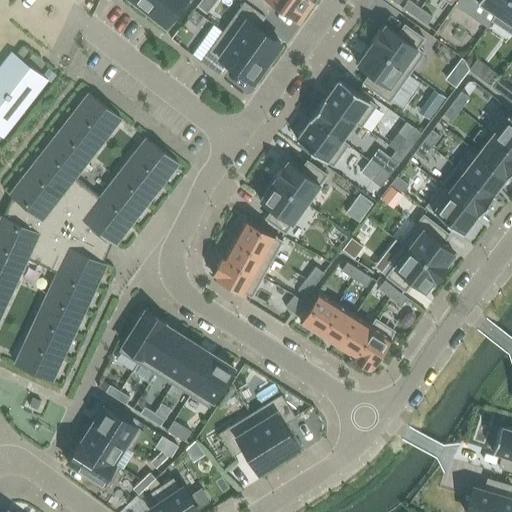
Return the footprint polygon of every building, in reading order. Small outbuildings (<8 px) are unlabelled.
[(132,0),(147,12),(156,0),(132,0)] [(156,0),(147,12),(165,25),(184,0),(156,0)] [(249,0),(268,13),(275,3),(298,19),(312,0),(311,0),(249,0)] [(476,0),(496,13),(505,0),(476,0)] [(511,0),(505,0),(496,13),(492,20),(511,33),(511,0)] [(407,1),(402,8),(414,16),(419,9),(407,1)] [(244,2),(223,32),(267,63),(281,44),(258,27),(265,17),(244,2)] [(419,9),(414,16),(426,25),(431,17),(419,9)] [(369,44),(370,45),(409,73),(424,52),(417,48),(424,38),(404,24),(398,34),(383,24),(369,44)] [(202,61),(223,75),(230,65),(253,82),(267,63),(223,32),(202,61)] [(389,101),(409,73),(370,45),(357,63),(370,73),(363,82),(389,101)] [(15,57),(0,76),(0,131),(42,78),(15,57)] [(455,66),(466,74),(469,70),(464,59),(462,57),(455,66)] [(486,67),(479,77),(488,84),(495,74),(486,67)] [(49,69),(44,75),(51,81),(57,74),(49,69)] [(339,79),(325,98),(362,125),(376,105),(339,79)] [(445,98),(434,90),(428,98),(439,106),(445,98)] [(461,91),(452,103),(460,109),(469,97),(461,91)] [(121,118),(89,92),(9,194),(12,197),(4,216),(1,215),(0,217),(0,317),(28,258),(57,271),(14,363),(52,380),(107,264),(100,261),(104,250),(109,240),(115,244),(179,163),(146,137),(100,197),(75,177),(121,118)] [(361,126),(362,125),(325,98),(324,97),(309,118),(310,119),(347,146),(348,144),(341,139),(354,121),(361,126)] [(452,120),(460,109),(452,103),(443,114),(452,120)] [(511,147),(511,117),(501,109),(486,128),(511,147)] [(333,165),(347,146),(310,119),(296,139),(333,165)] [(406,121),(397,133),(404,138),(413,126),(406,121)] [(413,126),(404,138),(412,144),(421,133),(413,126)] [(485,129),(492,134),(478,152),(472,147),(471,147),(508,176),(511,170),(511,147),(486,128),(485,129)] [(432,129),(423,141),(431,147),(440,135),(432,129)] [(423,158),(431,147),(423,141),(415,152),(423,158)] [(471,147),(456,167),(493,195),(494,194),(493,193),(506,176),(507,177),(508,176),(471,147)] [(381,169),(389,175),(398,163),(390,157),(381,169)] [(286,160),(272,179),(306,203),(327,174),(307,160),(300,170),(286,160)] [(456,167),(441,186),(478,214),(493,195),(456,167)] [(389,175),(381,169),(372,180),(380,187),(389,175)] [(397,175),(391,184),(403,192),(409,184),(397,175)] [(285,232),(306,203),(272,179),(272,180),(273,180),(260,199),(273,208),(266,218),(285,232)] [(401,194),(392,186),(382,199),(391,206),(401,194)] [(441,186),(426,205),(462,233),(477,214),(478,215),(478,214),(441,186)] [(363,198),(356,208),(364,214),(371,204),(363,198)] [(402,242),(441,273),(451,261),(449,260),(454,253),(442,243),(449,234),(423,214),(402,242)] [(234,237),(272,258),(282,240),(244,220),(234,237)] [(272,258),(234,237),(224,255),(262,276),(272,258)] [(363,247),(351,238),(342,250),(354,259),(363,247)] [(432,285),(441,273),(402,242),(401,243),(407,248),(386,275),(405,290),(412,281),(425,290),(430,284),(432,285)] [(262,276),(224,255),(223,254),(212,274),(251,296),(262,276)] [(342,270),(354,278),(359,270),(347,262),(342,270)] [(307,278),(315,284),(324,272),(316,266),(307,278)] [(359,270),(354,278),(366,286),(372,278),(359,270)] [(315,284),(307,278),(298,290),(306,296),(315,284)] [(390,297),(396,289),(384,280),(378,288),(390,297)] [(396,289),(390,297),(401,306),(407,298),(396,289)] [(318,333),(337,303),(320,292),(301,322),(318,333)] [(293,312),(302,301),(294,295),(285,306),(293,312)] [(337,303),(318,333),(335,344),(354,314),(337,303)] [(118,351),(138,363),(164,322),(144,310),(118,351)] [(354,314),(335,344),(352,355),(371,325),(354,314)] [(352,356),(371,368),(395,330),(375,318),(371,325),(352,355),(352,356)] [(164,323),(164,322),(138,363),(139,363),(155,373),(180,334),(164,323)] [(155,373),(172,384),(197,344),(180,334),(155,373)] [(216,356),(197,344),(172,384),(191,395),(216,356)] [(209,407),(234,367),(216,356),(191,395),(209,407)] [(120,391),(110,384),(106,391),(116,397),(120,391)] [(126,404),(130,397),(120,391),(116,397),(126,404)] [(284,423),(294,416),(281,395),(250,414),(279,460),(299,447),(284,423)] [(104,405),(92,424),(131,449),(143,430),(104,405)] [(150,419),(154,412),(145,406),(140,413),(150,419)] [(150,419),(160,425),(164,419),(154,412),(150,419)] [(243,448),(259,472),(279,460),(250,414),(220,433),(233,454),(243,448)] [(184,441),(191,431),(174,420),(168,430),(184,441)] [(131,449),(92,424),(81,441),(80,440),(79,443),(120,468),(121,466),(114,462),(124,446),(131,450),(131,449)] [(503,454),(499,466),(511,470),(511,428),(500,425),(492,451),(503,454)] [(108,487),(120,468),(79,443),(67,461),(108,487)] [(162,451),(151,462),(156,467),(167,456),(162,451)] [(147,485),(155,478),(150,472),(141,480),(147,486),(147,485)] [(161,486),(155,478),(147,485),(152,492),(159,502),(149,508),(151,511),(193,511),(198,509),(209,501),(201,489),(190,497),(183,486),(180,488),(173,478),(161,486)] [(474,487),(466,511),(511,511),(511,498),(508,498),(511,486),(511,485),(508,485),(488,478),(484,490),(474,487)] [(141,480),(133,488),(138,494),(147,486),(141,480)]
